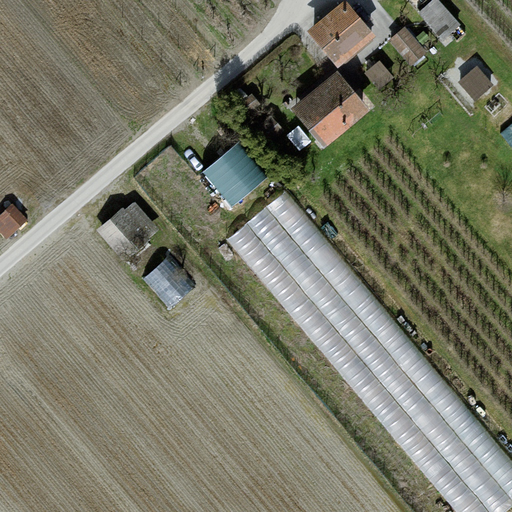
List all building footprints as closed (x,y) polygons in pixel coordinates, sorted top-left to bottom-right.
[(345,0),(342,0),(307,29),(337,64),(373,34),(345,0)] [(444,0),(428,0),(425,3),(441,25),(455,14),(444,0)] [(404,26),(389,37),(411,64),(426,52),(404,26)] [(390,72),(380,58),(364,71),(375,84),(390,72)] [(493,83),(476,65),(458,81),(475,99),(493,83)] [(367,107),(335,69),(292,106),(324,144),(367,107)] [(232,202),(269,172),(240,136),(203,166),(232,202)] [(458,511),(501,511),(511,503),(511,460),(288,184),(231,231),(458,511)] [(122,205),(97,226),(121,255),(156,226),(135,200),(125,208),(122,205)] [(26,218),(11,202),(0,212),(0,228),(7,236),(26,218)] [(143,273),(170,305),(197,281),(170,250),(143,273)]
